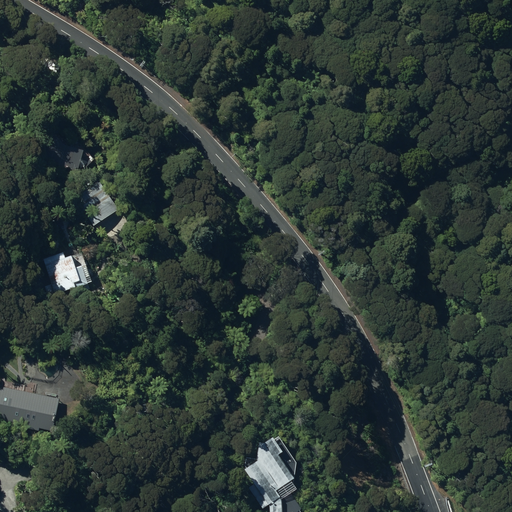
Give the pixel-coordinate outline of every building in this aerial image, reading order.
[(57,163),(80,170),(86,148),(67,142),(58,132),(42,145),(57,163)] [(79,199),(98,226),(120,211),(101,183),(79,199)] [(44,286),(47,296),(94,281),(84,251),(68,256),(66,251),(45,257),(54,283),(44,286)] [(29,426),(40,429),(41,426),(55,428),(61,398),(0,385),(0,417),(30,423),(29,426)] [(276,510),(274,511),(273,511),(299,511),(298,510),(303,506),(294,491),(294,490),(301,485),(297,479),(295,475),(299,472),(277,439),(266,447),(265,455),(261,457),(252,463),(274,500),(276,499),(276,510)]
